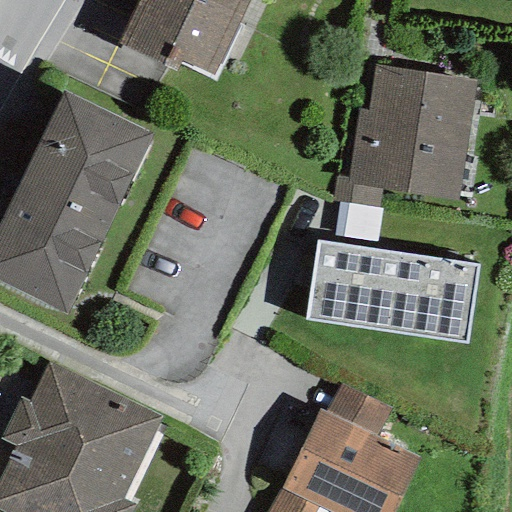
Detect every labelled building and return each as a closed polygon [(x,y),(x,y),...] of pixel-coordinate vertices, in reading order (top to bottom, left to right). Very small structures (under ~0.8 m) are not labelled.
[(135,0),(118,39),(175,65),(180,55),(213,70),(245,0),(135,0)] [(474,78),(372,62),(364,109),(357,108),(346,175),(334,173),(330,198),(378,205),(379,199),(452,211),(474,78)] [(152,128),(60,84),(0,209),(0,275),(66,307),(152,128)] [(476,261),(317,236),(305,316),(464,341),(476,261)] [(160,412),(47,358),(29,397),(22,394),(1,437),(14,444),(0,473),(0,504),(16,511),(128,511),(134,500),(121,494),(160,412)] [(391,511),(419,454),(318,406),(280,484),(338,511),(391,511)]
